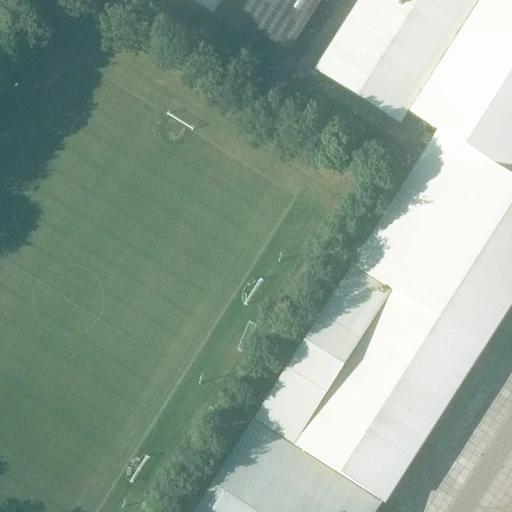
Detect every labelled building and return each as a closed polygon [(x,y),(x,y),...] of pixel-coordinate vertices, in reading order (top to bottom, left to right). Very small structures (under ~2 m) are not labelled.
[(182,0),(209,17),(220,0),(182,0)] [(253,0),(238,23),(288,55),(323,0),(253,0)] [(478,0),(359,0),(313,72),(399,126),(406,114),(478,0)] [(511,0),(478,0),(406,114),(437,133),(511,180),(511,0)] [(511,183),(435,135),(352,266),(483,350),(511,305),(511,183)] [(252,423),(379,504),(478,351),(481,353),(483,350),(352,266),(252,423)] [(252,423),(195,511),(374,511),(379,504),(252,423)]
